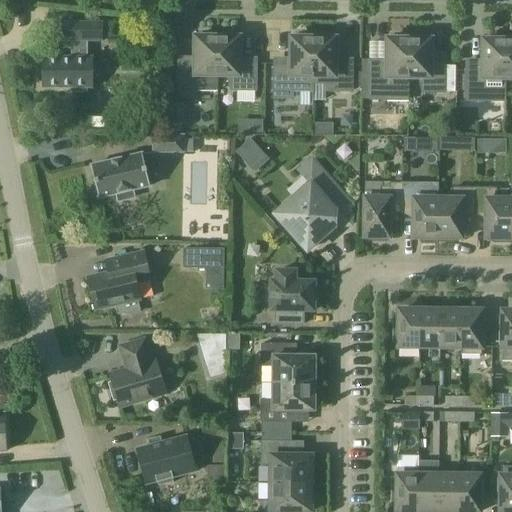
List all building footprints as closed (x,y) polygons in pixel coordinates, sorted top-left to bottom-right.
[(42,88),(62,88),(93,88),(93,79),(97,78),(99,73),(98,69),(93,68),(93,65),(93,58),(88,58),(88,41),(103,41),(103,24),(62,24),(62,41),(71,41),(71,58),(42,58),(42,88)] [(196,90),(203,90),(217,90),(217,76),(218,35),(200,35),(200,37),(195,37),(195,64),(179,63),(179,98),(196,98),(196,90)] [(235,35),(218,35),(217,76),(228,76),(231,90),(256,90),(256,64),(240,64),(240,38),(235,37),(235,35)] [(313,91),(313,77),(314,36),(296,36),(296,38),(291,38),(291,65),(275,64),(274,99),(292,99),(292,91),(313,91)] [(331,36),(314,36),(313,77),(324,77),(327,91),(352,92),(352,65),(336,65),(336,39),(331,38),(331,36)] [(387,39),(387,43),(387,65),(371,65),(370,100),(409,100),(409,78),(410,37),(392,37),(392,39),(387,39)] [(427,37),(410,37),(409,78),(420,78),(423,92),(444,92),(444,66),(432,66),(432,40),(427,40),(427,37)] [(483,40),(483,58),(483,66),(467,66),(466,101),(484,101),(505,101),(505,79),(505,38),(488,38),(488,40),(483,40)] [(154,152),(183,153),(183,136),(154,136),(154,152)] [(438,152),(438,138),(407,137),(406,165),(429,166),(430,152),(438,152)] [(250,138),(235,151),(253,172),(268,158),(250,138)] [(99,199),(150,187),(142,154),(91,166),(99,199)] [(350,225),(351,205),(312,161),(299,173),(310,185),(276,215),(307,251),(334,227),(334,224),(350,225)] [(390,213),(402,214),(402,184),(365,183),(364,238),(369,238),(369,241),(385,242),(385,238),(390,238),(390,213)] [(402,184),(402,214),(413,214),(413,220),(413,239),(417,239),(417,242),(438,242),(438,199),(438,184),(402,184)] [(463,214),(474,214),(475,188),(453,188),(450,199),(438,199),(438,242),(458,242),(458,239),(462,239),(463,214)] [(490,243),(510,243),(511,200),(499,199),(496,189),(475,188),(474,214),(486,215),(486,239),(490,240),(490,243)] [(224,246),(182,246),(182,266),(206,266),(205,287),(223,287),(224,246)] [(136,283),(150,279),(144,252),(106,261),(109,273),(88,278),(95,311),(117,306),(118,314),(140,313),(137,301),(140,300),(136,283)] [(314,311),(314,283),(295,282),(295,272),(276,271),(276,282),(272,282),(271,310),(276,311),(276,324),(303,325),(303,311),(314,311)] [(420,347),(420,311),(399,311),(399,315),(394,315),(393,345),(399,345),(398,347),(420,347)] [(441,311),(420,311),(420,347),(440,347),(441,311)] [(461,311),(441,311),(440,347),(460,348),(461,311)] [(482,312),(461,311),(460,348),(460,355),(482,355),(482,312)] [(511,348),(511,311),(502,312),(502,348),(511,348)] [(198,333),(202,348),(227,341),(227,333),(198,333)] [(109,384),(114,401),(118,400),(120,407),(165,394),(156,362),(152,363),(145,340),(121,348),(128,371),(111,376),(113,383),(109,384)] [(273,367),(273,384),(319,384),(320,368),(315,368),(315,357),(291,356),(291,344),(261,344),(261,367),(273,367)] [(319,400),(319,384),(273,384),(273,400),(261,400),(261,423),(291,423),(291,411),(314,411),(315,400),(319,400)] [(405,406),(419,406),(419,397),(405,397),(405,406)] [(434,397),(419,397),(419,406),(433,406),(434,397)] [(445,406),(460,406),(460,397),(445,397),(445,406)] [(474,398),(460,397),(460,406),(474,407),(474,398)] [(419,413),(401,413),(401,431),(419,431),(419,422),(419,413)] [(434,413),(419,413),(419,422),(433,422),(434,413)] [(445,422),(460,422),(460,414),(445,413),(445,422)] [(511,434),(511,413),(491,413),(490,433),(511,434)] [(474,414),(460,414),(460,422),(474,423),(474,414)] [(174,483),(173,478),(197,472),(187,437),(137,450),(146,485),(158,482),(160,487),(174,483)] [(312,484),(312,476),(316,472),(316,462),(312,459),(312,456),(286,456),(286,442),(261,442),(260,466),(270,466),(270,484),(312,484)] [(397,506),(397,511),(416,511),(417,511),(418,476),(418,462),(419,459),(419,456),(397,456),(397,480),(392,480),(391,506),(397,506)] [(418,476),(417,511),(438,511),(439,476),(439,462),(418,462),(418,476)] [(511,511),(511,466),(501,467),(501,477),(500,511),(511,511)] [(438,511),(458,511),(459,476),(439,476),(438,511)] [(479,511),(480,476),(459,476),(458,511),(479,511)] [(312,494),(312,484),(270,484),(270,501),(260,501),(260,511),(285,511),(311,511),(311,510),(315,506),(315,496),(312,494)]
